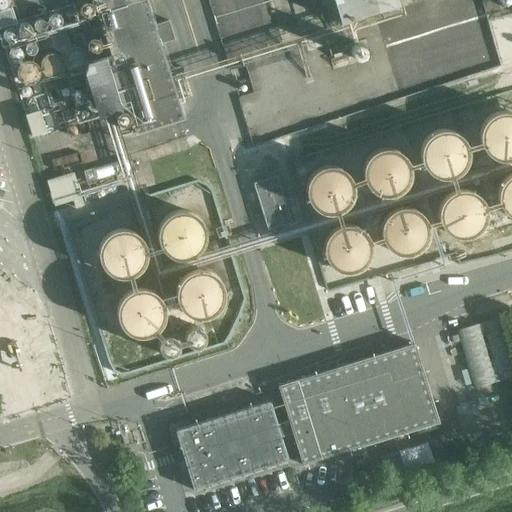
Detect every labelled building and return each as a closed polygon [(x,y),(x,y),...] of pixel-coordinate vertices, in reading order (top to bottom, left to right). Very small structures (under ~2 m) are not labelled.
[(99,15),(98,11),(94,0),(87,0),(78,3),(83,20),(99,15)] [(183,118),(146,0),(134,0),(98,11),(99,15),(111,53),(127,106),(136,133),(183,118)] [(333,0),(340,22),(405,2),(403,0),(333,0)] [(0,27),(15,24),(10,7),(0,9),(0,27)] [(34,21),(33,22),(33,24),(33,25),(33,27),(33,28),(34,28),(34,30),(36,31),(37,32),(39,32),(40,32),(42,32),(44,31),(45,31),(46,30),(46,29),(47,27),(47,25),(47,24),(47,23),(46,21),(46,20),(45,19),(44,19),(42,18),(41,18),(40,18),(38,18),(37,18),(36,19),(34,20),(34,21)] [(22,23),(21,24),(20,25),(19,26),(19,27),(18,28),(18,29),(18,31),(18,32),(18,33),(19,34),(21,36),(22,37),(24,37),(25,37),(27,37),(28,37),(30,36),(31,35),(32,33),(32,32),(33,32),(33,30),(32,28),(32,27),(31,26),(31,25),(29,24),(28,23),(27,23),(25,23),(24,23),(22,23)] [(14,41),(15,40),(16,39),(17,38),(17,37),(18,35),(18,33),(17,32),(16,30),(15,29),(14,28),(12,27),(11,27),(9,27),(7,28),(6,29),(5,30),(4,31),(3,33),(3,35),(3,36),(3,37),(4,39),(5,40),(7,41),(8,41),(9,42),(11,42),(12,41),(14,41)] [(88,41),(88,42),(87,43),(88,45),(88,46),(88,47),(89,48),(91,50),(92,50),(93,51),(94,51),(96,51),(98,50),(99,49),(100,49),(101,47),(102,46),(102,44),(102,43),(102,42),(101,40),(101,39),(100,38),(98,37),(97,37),(96,36),(95,36),(93,36),(91,37),(90,38),(89,39),(88,41)] [(40,39),(40,40),(39,41),(39,42),(39,44),(39,45),(39,46),(40,47),(41,49),(42,50),(44,50),(45,50),(46,51),(47,50),(49,50),(51,48),(51,47),(52,46),(52,45),(52,43),(52,41),(51,40),(51,39),(50,38),(49,38),(47,37),(45,37),(44,37),(42,38),(41,38),(40,39)] [(25,43),(25,44),(24,46),(24,47),(23,49),(24,50),(25,52),(25,53),(26,54),(28,55),(29,55),(31,55),(32,55),(34,54),(35,53),(36,52),(36,51),(37,49),(37,48),(37,47),(36,46),(36,45),(35,44),(35,43),(33,42),(31,42),(30,42),(28,42),(27,43),(25,43)] [(14,60),(16,60),(18,60),(20,59),(21,58),(23,56),(23,55),(23,54),(24,53),(24,52),(23,51),(23,50),(23,49),(22,47),(20,46),(18,45),(16,45),(15,45),(13,46),(11,47),(9,48),(9,50),(8,51),(8,52),(8,54),(9,55),(9,56),(10,57),(10,58),(12,59),(14,60)] [(65,61),(65,62),(66,63),(67,65),(69,67),(71,68),(73,68),(74,69),(77,69),(80,68),(81,68),(83,67),(84,66),(86,64),(87,62),(88,60),(88,59),(88,57),(88,56),(88,55),(88,53),(87,52),(87,51),(86,50),(85,48),(83,47),(82,46),(80,45),(77,45),(75,45),(72,45),(70,46),(68,48),(66,50),(65,52),(64,54),(64,55),(64,56),(64,58),(64,59),(65,61)] [(65,62),(64,61),(64,59),(63,58),(62,56),(60,54),(59,53),(56,52),(55,52),(52,52),(49,52),(47,53),(46,54),(44,56),(43,56),(42,58),(41,60),(41,62),(40,62),(40,64),(41,66),(39,64),(38,62),(36,61),(35,60),(32,59),(30,59),(29,59),(26,59),(24,60),(22,61),(21,62),(20,63),(19,65),(18,66),(18,67),(17,69),(17,72),(17,73),(18,74),(18,76),(19,77),(20,78),(20,79),(21,79),(22,81),(24,82),(26,82),(27,83),(29,83),(32,83),(34,82),(35,81),(36,81),(38,79),(40,77),(41,75),(41,73),(41,71),(41,70),(41,69),(43,71),(44,73),(45,73),(46,74),(49,76),(51,76),(53,76),(55,76),(57,75),(58,75),(60,74),(61,73),(62,71),(63,70),(64,68),(64,67),(65,65),(65,64),(65,62)] [(127,106),(111,53),(88,61),(84,71),(97,115),(115,109),(123,107),(127,106)] [(74,104),(69,88),(60,91),(65,106),(74,104)] [(132,134),(123,107),(115,109),(124,136),(132,134)] [(511,113),(509,113),(505,112),(502,112),(498,113),(495,115),(492,116),(490,118),(489,119),(488,119),(486,121),(486,122),(484,124),(483,127),(483,129),(482,130),(482,131),(482,134),(482,135),(482,137),(482,138),(482,141),(483,143),(484,145),(486,149),(487,151),(489,152),(492,155),(494,156),(496,157),(499,158),(501,158),(504,158),(507,158),(509,158),(511,157),(511,113)] [(437,132),(436,132),(433,134),(432,135),(430,137),(427,139),(425,142),(424,144),(423,147),(423,148),(423,150),(423,153),(423,155),(423,157),(424,160),(424,161),(425,163),(426,165),(427,166),(428,168),(431,171),(434,173),(436,174),(439,175),(441,176),(444,176),(447,176),(450,176),(452,175),(454,175),(457,174),(459,172),(461,171),(463,168),(465,166),(465,165),(466,163),(467,161),(468,159),(468,157),(469,155),(469,154),(469,151),(469,150),(468,149),(468,147),(467,144),(466,142),(465,141),(463,138),(462,137),(461,136),(458,134),(456,132),(452,131),(449,130),(445,130),(442,130),(439,131),(437,132)] [(374,151),(371,154),(368,157),(366,161),(364,165),(363,169),(363,173),(364,177),(366,181),(368,185),(371,188),(374,191),(378,192),(382,194),(386,194),(391,194),(395,192),(399,190),(402,188),(405,185),(407,181),(409,177),(409,173),(409,169),(409,164),(407,161),(405,157),(402,154),(398,151),(395,149),(391,148),(386,148),(382,148),(378,149),(374,151)] [(315,170),(312,172),(309,175),(306,179),(305,183),(304,187),(304,191),(305,196),(307,199),(309,203),(312,206),(315,209),(319,211),(323,212),(327,212),(332,212),(336,211),(339,209),(343,206),(346,203),(348,199),(349,195),(350,191),(350,187),(349,183),(348,179),(346,175),(343,172),(339,169),(335,168),(331,166),(327,166),(323,166),(319,168),(315,170)] [(270,228),(294,221),(279,173),(255,180),(270,228)] [(511,173),(511,174),(509,176),(507,178),(505,179),(503,182),(502,184),(501,185),(500,188),(500,190),(499,192),(499,195),(499,197),(500,199),(501,203),(502,205),(503,207),(505,210),(507,212),(509,213),(511,215),(511,173)] [(79,197),(73,178),(72,178),(71,174),(63,176),(64,181),(50,185),(56,204),(79,197)] [(140,187),(137,176),(118,182),(122,193),(140,187)] [(450,194),(448,196),(446,198),(444,200),(443,202),(442,204),(441,207),(440,209),(440,212),(440,215),(440,218),(441,220),(442,222),(444,225),(445,227),(447,229),(448,231),(451,233),(454,234),(457,235),(459,236),(462,236),(465,236),(468,236),(470,235),(472,234),(476,232),(478,231),(479,229),(481,228),(482,226),(484,224),(484,222),(485,220),(486,218),(486,217),(486,214),(486,212),(486,211),(486,208),(485,207),(485,205),(484,204),(483,201),(482,200),(481,198),(480,197),(478,195),(475,193),(471,191),(468,190),(464,190),(461,190),(457,191),(454,192),(450,194)] [(391,211),(388,213),(385,217),(383,220),(382,224),(381,228),(381,233),(382,237),(383,241),(385,244),(388,248),(392,250),(395,252),(400,253),(404,254),(408,253),(412,252),(416,250),(419,247),(422,244),(424,241),(426,237),(427,233),(427,228),(426,224),(424,220),(422,216),(419,213),(416,211),(412,209),(408,208),(404,207),(399,208),(395,209),(391,211)] [(194,214),(192,212),(191,212),(189,211),(185,210),(181,210),(179,210),(175,210),(172,211),(168,213),(165,215),(163,217),(161,220),(159,223),(159,224),(158,226),(157,229),(157,230),(157,231),(157,233),(157,235),(157,237),(157,240),(158,241),(158,243),(160,246),(162,248),(163,250),(165,252),(168,254),(170,255),(174,257),(177,258),(180,258),(182,258),(186,257),(188,257),(190,256),(193,255),(196,253),(198,250),(200,248),(201,247),(202,245),(203,243),(204,241),(205,237),(205,235),(205,232),(205,231),(204,228),(203,225),(202,222),(200,220),(198,217),(196,215),(194,214)] [(333,229),(329,232),(327,235),(324,238),(323,242),(322,247),(322,251),(323,255),(324,259),(327,263),(330,266),(333,268),(337,270),(341,271),(345,272),(349,271),(353,270),(357,268),(361,266),(363,262),(366,259),(367,255),(368,251),(368,246),(367,242),(366,238),(363,235),(360,232),(357,229),(353,227),(349,226),(345,226),(341,226),(337,227),(333,229)] [(142,240),(141,238),(140,237),(138,235),(136,233),(134,232),(131,230),(127,229),(125,229),(122,229),(119,229),(115,230),(112,231),(108,233),(105,235),(104,237),(103,238),(101,241),(100,243),(99,244),(99,245),(98,248),(98,249),(98,252),(98,254),(98,256),(99,258),(99,260),(100,262),(101,264),(102,267),(104,268),(106,270),(109,273),(111,274),(113,275),(116,276),(119,276),(121,277),(125,276),(127,276),(130,275),(132,274),(134,273),(136,272),(138,270),(140,268),(141,266),(143,264),(144,262),(145,260),(145,259),(146,256),(146,255),(146,253),(146,250),(145,248),(145,245),(144,244),(143,242),(142,240)] [(194,270),(191,271),(188,273),(186,274),(183,276),(181,278),(181,279),(179,281),(178,283),(177,286),(177,287),(176,289),(176,292),(176,294),(176,295),(176,297),(177,299),(177,301),(179,305),(180,307),(182,310),(184,311),(187,314),(189,315),(191,316),(194,317),(197,317),(200,317),(202,317),(206,317),(209,315),(212,314),(214,313),(217,311),(218,309),(220,306),(222,304),(222,301),(223,300),(223,298),(224,297),(224,294),(224,292),(223,289),(223,288),(223,286),(222,284),(220,281),(218,278),(217,276),(214,274),(211,272),(207,271),(205,270),(203,270),(199,269),(196,270),(194,270)] [(140,288),(137,288),(134,289),(130,290),(127,292),(125,293),(124,295),(121,298),(119,301),(118,303),(118,306),(117,308),(117,309),(117,311),(117,313),(117,316),(117,317),(118,319),(119,321),(121,325),(122,327),(124,329),(126,330),(129,332),(132,334),(135,335),(138,336),(142,336),(144,335),(148,335),(150,334),(152,333),(155,331),(157,329),(160,327),(161,325),(162,322),(163,321),(164,319),(164,317),(165,314),(165,313),(165,310),(165,309),(164,307),(164,306),(164,304),(163,302),(161,299),(160,297),(157,294),(155,293),(152,291),(149,289),(146,288),(143,288),(140,288)] [(511,376),(511,346),(503,316),(457,330),(474,387),(511,376)] [(438,422),(414,343),(278,385),(288,420),(291,430),(302,464),(438,422)] [(468,380),(468,379),(468,378),(467,377),(467,376),(465,376),(464,375),(463,375),(461,376),(460,377),(459,377),(459,378),(459,379),(459,380),(459,381),(459,382),(460,384),(461,384),(462,385),(463,385),(464,385),(465,385),(466,384),(467,383),(468,382),(468,381),(468,380)] [(511,400),(511,388),(500,392),(504,403),(511,400)] [(499,404),(496,393),(459,404),(462,415),(499,404)] [(281,437),(291,430),(288,420),(277,424),(270,401),(175,430),(193,490),(288,460),(281,437)] [(473,460),(511,448),(511,435),(511,436),(511,435),(511,441),(471,454),(473,460)] [(428,468),(421,443),(376,455),(383,479),(421,468),(422,470),(428,468)] [(375,481),(368,458),(333,469),(340,492),(375,481)]
